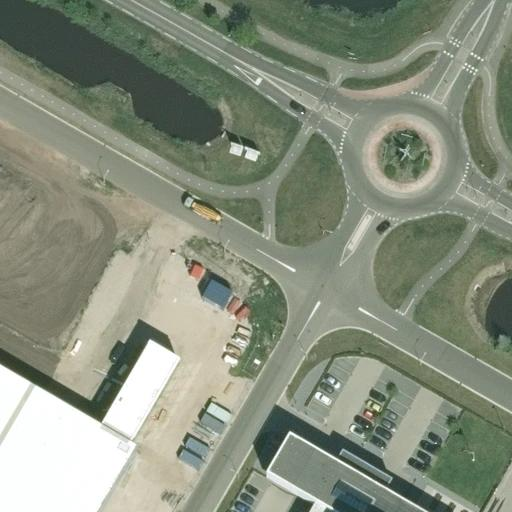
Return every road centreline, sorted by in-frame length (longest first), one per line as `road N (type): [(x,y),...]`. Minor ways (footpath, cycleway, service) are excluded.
road 1 (tertiary): [(0,102),(325,288)]
road 2 (unclassified): [(195,511),(325,288)]
road 3 (unclassified): [(325,288),(511,397)]
road 4 (secondary): [(373,116),(227,55)]
road 5 (secondary): [(227,55),(353,145)]
road 6 (unclassified): [(493,0),(408,107)]
road 7 (unclassified): [(439,122),(483,42),(495,0)]
